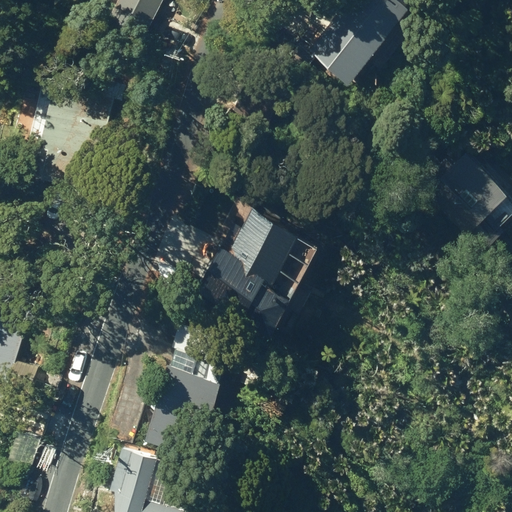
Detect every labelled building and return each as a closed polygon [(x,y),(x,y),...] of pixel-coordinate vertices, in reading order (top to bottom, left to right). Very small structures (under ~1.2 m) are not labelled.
[(119,0),(110,18),(146,36),(164,0),(119,0)] [(350,0),(313,47),(354,79),(414,3),(410,0),(350,0)] [(44,176),(84,186),(115,67),(64,54),(57,79),(47,77),(33,133),(43,135),(35,167),(45,170),(44,176)] [(434,192),(472,232),(511,194),(473,155),(434,192)] [(146,440),(203,457),(226,376),(202,368),(213,332),(186,324),(175,360),(171,359),(146,440)] [(0,394),(5,396),(25,335),(0,327),(0,394)] [(117,511),(179,511),(181,505),(149,497),(161,456),(123,446),(112,489),(116,491),(117,511)]
